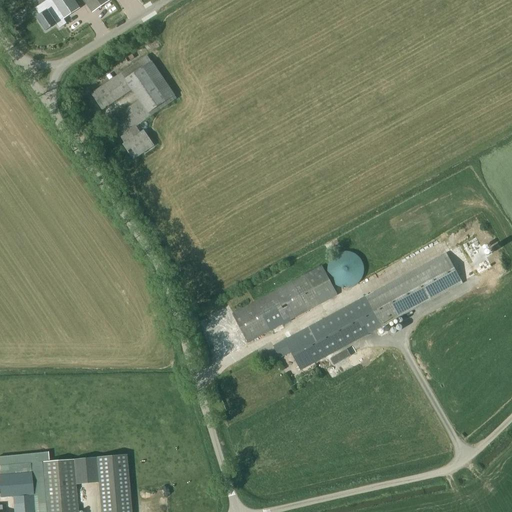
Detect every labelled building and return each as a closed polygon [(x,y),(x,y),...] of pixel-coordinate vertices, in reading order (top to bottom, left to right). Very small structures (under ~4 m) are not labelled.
[(74,0),(47,0),(35,8),(40,15),(37,18),(46,31),(51,27),(53,28),(56,26),(55,24),(56,23),(54,20),(61,16),(63,19),(80,8),(74,0)] [(110,0),(83,0),(92,13),(110,0)] [(123,144),(134,159),(154,145),(144,130),(140,133),(136,127),(177,99),(174,95),(175,95),(152,61),(151,61),(147,55),(91,93),(103,110),(132,90),(139,100),(109,120),(120,137),(122,135),(127,142),(123,144)] [(486,232),(273,346),(279,357),(285,354),(284,352),(289,349),(301,370),(501,261),(486,232)] [(348,252),(346,251),(344,252),(342,252),(340,252),(338,253),(336,254),(335,255),(333,256),(332,258),(331,260),(330,261),(329,263),(328,265),(328,267),(328,269),(328,271),(328,273),(328,275),(329,277),(330,278),(331,280),(332,282),(333,283),(335,284),(336,286),(338,286),(340,287),(342,288),(344,288),(346,288),(348,288),(350,288),(352,287),(354,286),(355,286),(357,284),(359,283),(360,282),(361,280),(362,278),(363,277),(364,275),(364,273),(364,271),(364,269),(364,267),(364,265),(363,263),(362,261),(361,260),(360,258),(359,256),(357,255),(355,254),(354,253),(352,252),(350,252),(348,252)] [(232,313),(248,343),(338,295),(322,265),(232,313)] [(48,452),(0,456),(0,493),(0,498),(12,497),(13,511),(78,511),(73,460),(49,462),(48,452)] [(130,511),(126,455),(96,458),(100,511),(130,511)] [(178,509),(195,506),(196,511),(201,511),(216,509),(210,475),(180,481),(184,501),(177,502),(178,509)]
